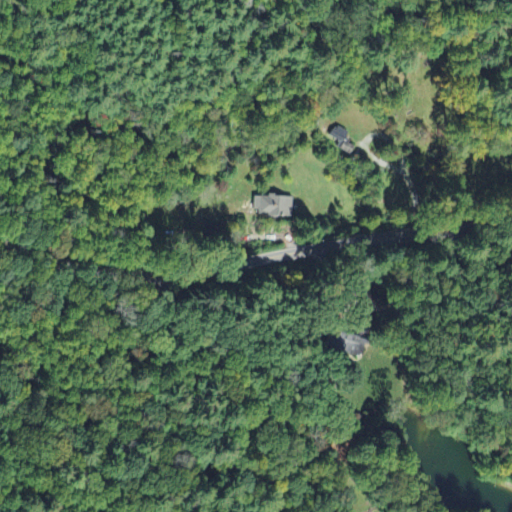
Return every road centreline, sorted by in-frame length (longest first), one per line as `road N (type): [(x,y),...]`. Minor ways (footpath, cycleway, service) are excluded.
road 1 (residential): [(511,229),(172,278),(76,274),(0,241)]
road 2 (track): [(123,278),(127,332),(139,354),(157,374),(185,369),(210,387),(249,441),(278,511)]
